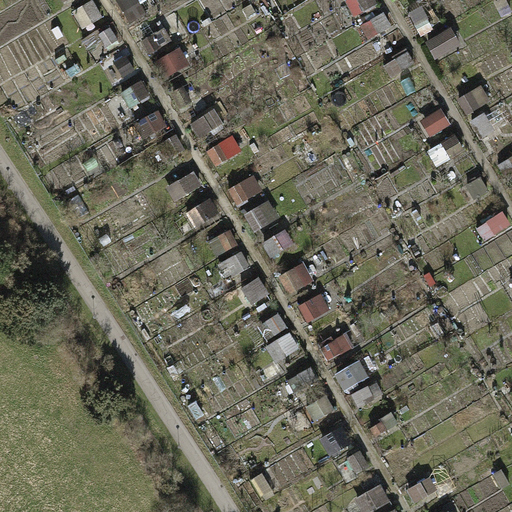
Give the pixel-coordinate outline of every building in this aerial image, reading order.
[(153,0),(120,0),(132,22),(158,8),(153,0)] [(94,1),(74,13),(83,28),(103,16),(94,1)] [(111,29),(99,36),(107,50),(119,42),(111,29)] [(450,31),(426,45),(435,60),(459,45),(450,31)] [(181,50),(156,64),(165,79),(190,64),(181,50)] [(127,55),(103,70),(112,85),(136,70),(127,55)] [(141,82),(120,96),(129,111),(151,97),(141,82)] [(482,87),(458,101),(467,116),(491,102),(482,87)] [(443,109),(420,122),(429,137),(452,125),(443,109)] [(215,110),(191,125),(200,140),(224,125),(215,110)] [(159,112),(134,127),(143,142),(168,127),(159,112)] [(176,136),(152,151),(161,165),(185,151),(176,136)] [(456,136),(430,153),(441,169),(467,152),(456,136)] [(230,139),(206,154),(215,169),(239,154),(230,139)] [(194,172),(169,187),(178,202),(203,187),(194,172)] [(253,178),(228,192),(237,207),(261,193),(253,178)] [(212,198),(187,213),(196,228),(221,213),(212,198)] [(269,203),(244,217),(253,232),(278,217),(269,203)] [(487,241),(511,227),(504,214),(479,227),(487,241)] [(286,231),(261,246),(270,261),(295,246),(286,231)] [(228,233),(208,245),(216,258),(236,245),(228,233)] [(241,253),(217,267),(226,282),(250,268),(241,253)] [(303,264),(278,279),(287,294),(312,279),(303,264)] [(260,281),(241,292),(251,307),(269,295),(260,281)] [(321,294),(297,309),(306,324),(330,309),(321,294)] [(280,314),(265,322),(273,337),(288,329),(280,314)] [(345,334),(320,349),(329,364),(354,349),(345,334)] [(292,335),(267,350),(276,365),(301,350),(292,335)] [(359,363),(334,378),(343,392),(368,378),(359,363)] [(312,368),(287,383),(296,398),(321,383),(312,368)] [(327,398),(305,410),(314,425),(335,412),(327,398)] [(343,428),(320,442),(328,456),(352,442),(343,428)] [(360,455),(348,462),(355,475),(368,468),(360,455)] [(380,486),(356,500),(362,511),(370,511),(389,501),(380,486)]
